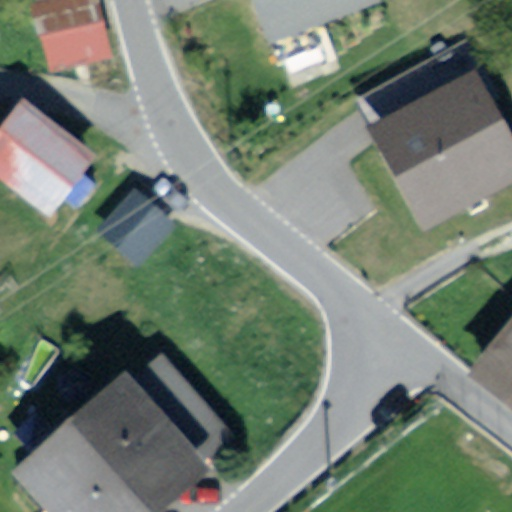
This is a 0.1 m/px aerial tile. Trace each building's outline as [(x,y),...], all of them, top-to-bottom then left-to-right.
[(101,0),(44,0),(35,3),(56,72),(118,53),(101,0)] [(511,137),(474,63),(371,116),(423,218),(511,173),(511,137)] [(100,156),(42,113),(0,168),(58,211),(100,156)] [(511,320),(492,345),(511,361),(511,320)] [(126,364),(17,471),(57,511),(156,511),(241,430),(201,389),(175,414),(126,364)]
